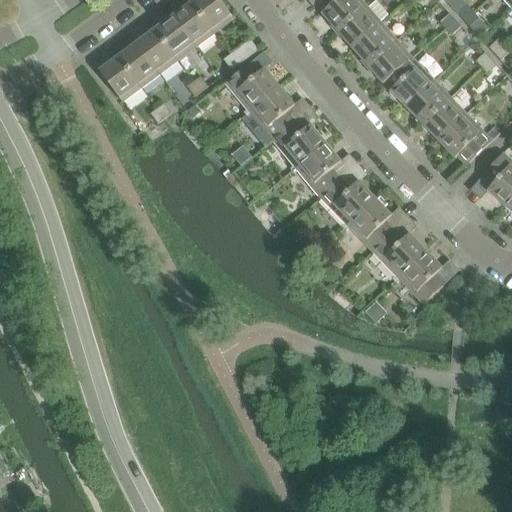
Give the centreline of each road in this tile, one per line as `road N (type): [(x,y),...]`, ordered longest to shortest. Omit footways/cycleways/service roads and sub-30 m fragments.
road 1 (unclassified): [(148,511),(86,368),(39,201),(0,117)]
road 2 (residential): [(260,0),(330,96),(505,268),(511,263)]
road 3 (unknown): [(0,319),(98,511)]
